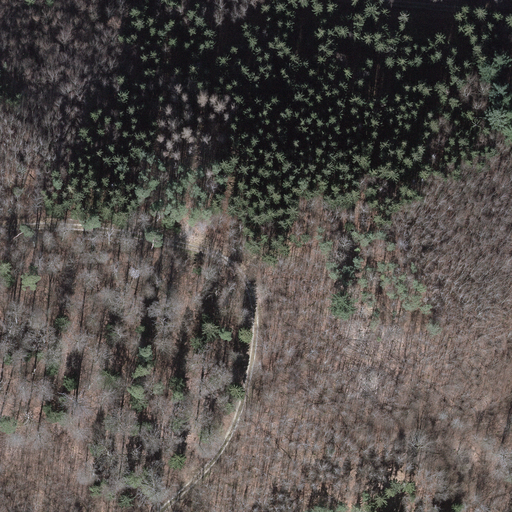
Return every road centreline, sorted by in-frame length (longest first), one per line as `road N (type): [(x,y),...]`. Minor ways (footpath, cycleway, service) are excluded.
road 1 (track): [(159,511),(232,431),(247,390),(259,332),(244,266),(206,240),(145,220),(0,224)]
road 2 (track): [(351,0),(511,18)]
